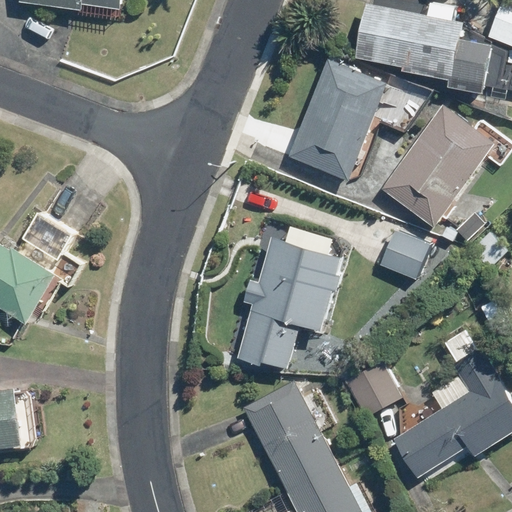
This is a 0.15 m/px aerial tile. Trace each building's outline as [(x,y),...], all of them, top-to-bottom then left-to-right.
[(35,0),(35,4),(94,11),(95,7),(135,11),(136,0),(35,0)] [(511,0),(502,0),(489,35),(511,44),(511,0)] [(399,71),(448,80),(447,87),(481,94),(490,46),(458,39),(461,23),(448,21),(451,7),(425,2),(423,15),(362,3),(352,57),(400,66),(399,71)] [(326,58),(287,157),(350,182),(389,84),(326,58)] [(441,107),(380,189),(434,229),(485,159),(495,146),(441,107)] [(475,213),(457,229),(467,241),(485,225),(475,213)] [(58,215),(41,241),(74,262),(91,235),(58,215)] [(457,233),(448,228),(443,237),(452,242),(457,233)] [(395,231),(382,265),(419,279),(423,268),(434,272),(442,249),(395,231)] [(508,253),(489,233),(472,248),(490,268),(508,253)] [(0,301),(39,325),(69,277),(0,235),(0,301)] [(246,284),(241,301),(253,305),(235,362),(262,370),(264,364),(287,371),(300,328),(319,333),(340,261),(334,260),(272,239),(259,284),(248,281),(246,284)] [(452,250),(440,262),(447,268),(459,257),(452,250)] [(373,333),(362,322),(350,333),(361,344),(373,333)] [(193,337),(191,356),(206,358),(208,338),(193,337)] [(396,439),(418,476),(466,448),(473,459),(477,457),(511,435),(511,400),(480,348),(453,364),(470,393),(396,439)] [(384,361),(345,383),(365,419),(404,397),(384,361)] [(292,380),(240,407),(282,490),(334,462),(292,380)] [(0,452),(42,449),(36,391),(0,394),(0,452)] [(371,511),(357,485),(350,489),(336,463),(284,490),(294,511),(371,511)]
